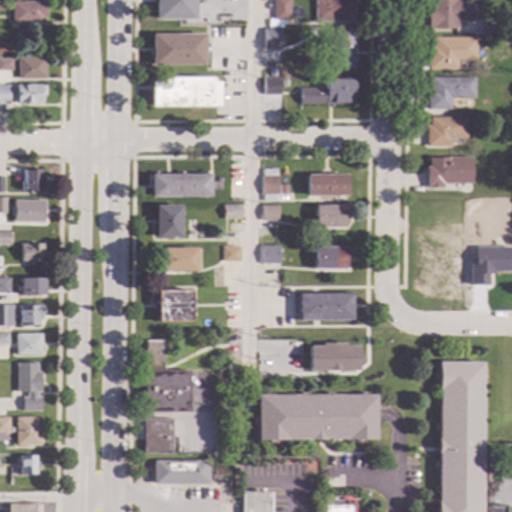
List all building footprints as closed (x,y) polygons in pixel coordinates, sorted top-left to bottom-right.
[(192,0),(193,19),(153,19),(153,0),(192,0)] [(287,0),(287,19),(271,19),(271,0),(287,0)] [(351,0),(351,21),(312,21),(312,0),(351,0)] [(471,0),(471,22),(455,22),(455,28),(426,28),(426,8),(429,8),(429,0),(471,0)] [(43,23),(10,23),(9,2),(43,1),(43,23)] [(498,33),(480,33),(480,23),(498,23),(498,33)] [(26,43),(12,43),(12,28),(26,28),(26,43)] [(278,49),(261,48),(261,29),(276,29),(278,29),(278,49)] [(351,69),(330,69),(330,50),(326,50),(326,36),(329,36),(329,31),(352,31),(351,69)] [(202,65),(149,65),(149,34),(201,33),(202,65)] [(473,60),(454,60),(454,69),(425,69),(425,46),(431,46),(431,37),(473,37),(473,60)] [(10,53),(0,53),(0,39),(10,39),(10,53)] [(43,79),(15,79),(15,57),(42,57),(43,79)] [(9,70),(0,70),(0,58),(9,58),(9,70)] [(208,79),(210,79),(210,81),(216,81),(216,106),(148,107),(148,81),(160,81),(160,79),(161,79),(161,77),(208,77),(208,79)] [(472,98),(448,98),(448,109),(425,109),(425,89),(429,89),(428,77),(472,77),(472,98)] [(278,95),(262,95),(261,78),(278,78),(278,95)] [(350,104),(297,104),(297,88),(322,88),(322,79),(350,79),(350,104)] [(38,86),(42,86),(42,95),(37,95),(38,104),(13,104),(13,84),(37,84),(38,86)] [(463,139),(449,139),(449,147),(424,147),(424,125),(428,125),(427,117),(463,117),(463,139)] [(469,183),(440,183),(440,188),(424,188),(424,166),(427,166),(427,157),(469,157),(469,183)] [(37,176),(40,176),(40,191),(20,191),(20,169),(37,169),(37,176)] [(274,176),(276,176),(276,194),(275,194),(275,201),(260,201),(260,194),(259,194),(259,176),(260,176),(260,169),(275,169),(274,176)] [(207,197),(149,197),(148,174),(207,174),(207,197)] [(343,196),(304,196),(304,174),(343,174),(343,196)] [(41,221),(10,221),(10,200),(41,200),(41,221)] [(238,219),(220,219),(220,204),(238,204),(238,219)] [(344,228),(312,228),(312,205),(344,204),(344,228)] [(178,237),(153,238),(152,205),(178,205),(178,237)] [(275,220),(259,220),(259,205),(275,205),(275,220)] [(40,261),(18,261),(18,244),(40,244),(40,261)] [(238,261),(220,262),(220,246),(238,245),(238,261)] [(277,264),(259,264),(259,246),(277,245),(277,264)] [(343,269),(312,269),(312,246),(343,246),(343,269)] [(194,271),(154,271),(154,264),(158,264),(157,248),(194,247),(194,271)] [(41,295),(16,295),(16,279),(41,278),(41,295)] [(188,321),(153,322),(153,289),(187,288),(188,321)] [(350,321),(295,321),(295,292),(350,291),(350,321)] [(9,325),(0,325),(0,305),(9,305),(9,325)] [(38,319),(35,319),(35,326),(16,326),(16,320),(13,320),(13,315),(16,315),(16,305),(38,306),(38,319)] [(38,354),(13,355),(13,334),(38,333),(38,354)] [(160,370),(184,371),(184,413),(141,412),(142,340),(160,340),(160,370)] [(306,344),(306,371),(355,371),(355,345),(306,344)] [(478,511),(432,511),(433,449),(434,361),(480,361),(478,511)] [(34,372),(38,372),(38,392),(34,392),(34,397),(38,397),(38,411),(20,411),(20,397),(24,397),(24,391),(14,391),(14,363),(34,363),(34,372)] [(371,440),(314,440),(255,440),(255,394),(371,394),(371,415),(371,440)] [(35,425),(38,425),(38,445),(14,445),(14,417),(35,417),(35,425)] [(169,418),(169,454),(141,454),(141,418),(169,418)] [(34,462),(36,462),(36,468),(33,468),(34,474),(18,475),(17,456),(33,455),(34,462)] [(203,486),(147,486),(147,462),(203,461),(203,486)] [(226,482),(226,469),(218,469),(218,470),(206,471),(207,483),(226,482)] [(267,511),(239,511),(240,492),(267,492),(267,511)] [(348,511),(320,511),(320,495),(348,495),(348,511)] [(33,503),(33,511),(5,511),(5,503),(33,503)]
